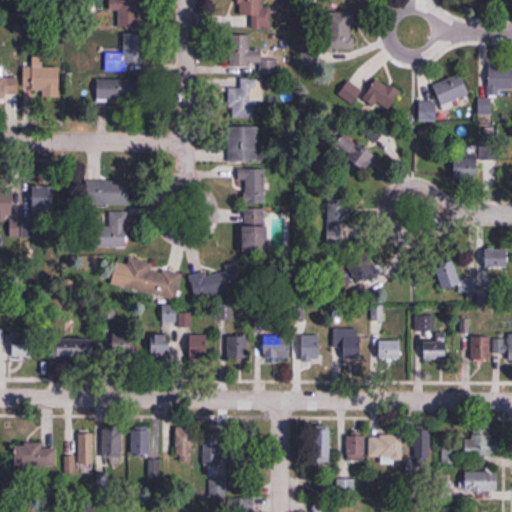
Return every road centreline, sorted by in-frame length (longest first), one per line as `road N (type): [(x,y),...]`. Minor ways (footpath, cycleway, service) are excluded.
road 1 (residential): [(511,400),(0,398)]
road 2 (residential): [(185,0),(182,247)]
road 3 (residential): [(185,141),(0,138)]
road 4 (residential): [(438,30),(435,16),(417,4),(396,9),(386,28),(408,55),(428,50),(438,30)]
road 5 (residential): [(511,214),(377,213)]
